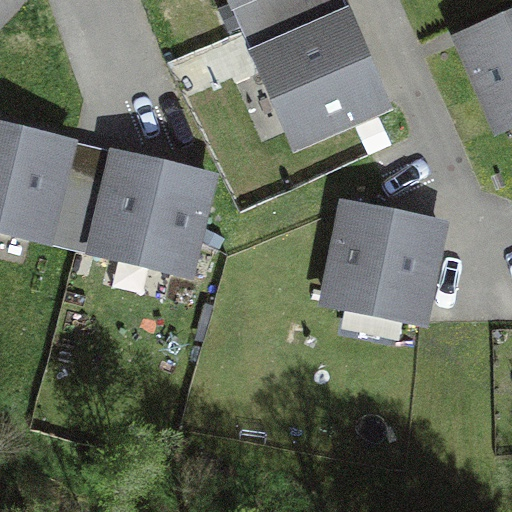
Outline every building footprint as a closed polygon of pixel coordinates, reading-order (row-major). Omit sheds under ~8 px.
[(511,21),(466,41),(500,123),(511,117),(511,21)] [(341,24),(259,58),(293,140),(375,107),(341,24)] [(0,227),(46,239),(68,146),(0,129),(0,227)] [(187,273),(209,180),(117,158),(95,250),(187,273)] [(421,321),(440,227),(347,209),(328,302),(421,321)]
